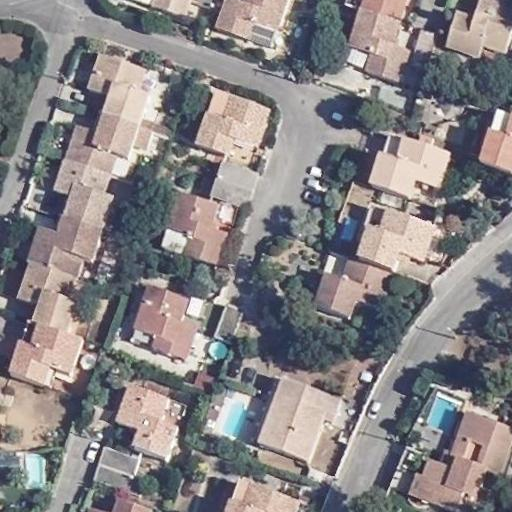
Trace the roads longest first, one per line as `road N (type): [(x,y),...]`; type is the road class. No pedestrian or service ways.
road 1 (residential): [(337,511),(400,362),(434,308),(511,238)]
road 2 (residential): [(54,0),(65,36),(0,237)]
